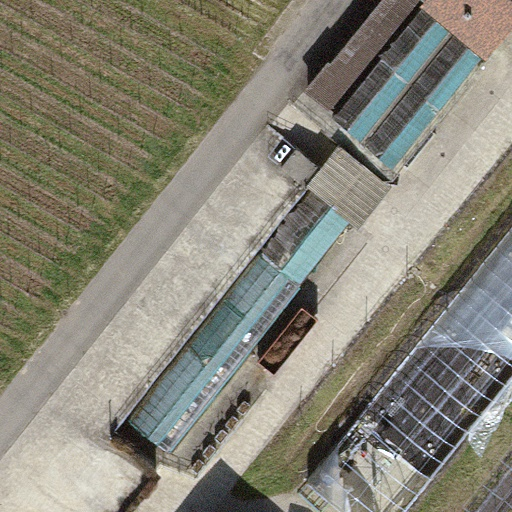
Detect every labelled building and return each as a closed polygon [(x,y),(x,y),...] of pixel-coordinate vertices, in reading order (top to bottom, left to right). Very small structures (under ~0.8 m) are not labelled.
[(407,2),(408,0),(372,0),(284,106),(386,190),(487,69),(470,56),(407,2)] [(511,7),(511,0),(408,0),(407,2),(470,56),(511,7)] [(364,218),(271,143),(0,476),(0,511),(131,511),(154,485),(105,446),(122,425),(167,462),(364,218)] [(414,509),(511,384),(511,231),(362,422),(393,446),(371,475),(414,509)] [(511,464),(496,485),(502,511),(505,511),(511,510),(511,464)]
